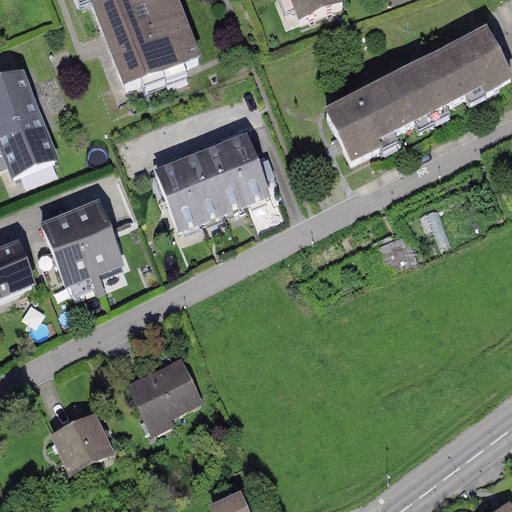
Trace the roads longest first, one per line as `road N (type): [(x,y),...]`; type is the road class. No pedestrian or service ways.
road 1 (residential): [(511,133),(0,394)]
road 2 (secondary): [(404,511),(511,431)]
